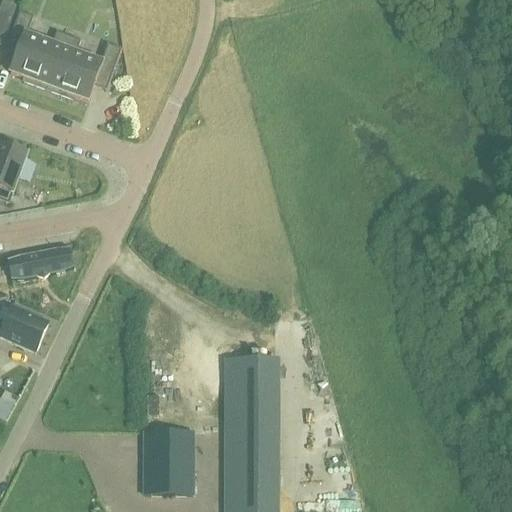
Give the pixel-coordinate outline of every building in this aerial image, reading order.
[(23,84),(48,93),(68,38),(56,34),(51,48),(26,38),(33,19),(19,14),(4,55),(16,60),(10,76),(24,81),(23,84)] [(0,44),(3,45),(12,21),(0,16),(0,44)] [(48,93),(73,103),(74,99),(88,104),(94,89),(106,93),(122,52),(107,46),(100,66),(75,57),(80,43),(68,38),(48,93)] [(0,202),(8,206),(18,181),(28,185),(34,167),(24,163),(26,157),(0,147),(0,202)] [(20,259),(7,263),(11,283),(25,282),(36,280),(37,281),(38,281),(44,282),(48,279),(49,279),(49,278),(61,275),(74,271),(70,251),(56,252),(20,259)] [(13,310),(0,340),(37,355),(50,326),(13,310)] [(222,321),(207,319),(205,334),(220,336),(222,321)] [(76,387),(76,402),(51,401),(51,419),(120,420),(120,388),(76,387)] [(0,407),(0,420),(6,424),(12,411),(4,407),(0,407)] [(52,510),(91,508),(90,490),(144,486),(141,442),(126,442),(126,434),(48,438),(52,510)] [(145,435),(144,498),(193,498),(193,435),(145,435)] [(184,511),(184,502),(143,505),(143,511),(184,511)]
